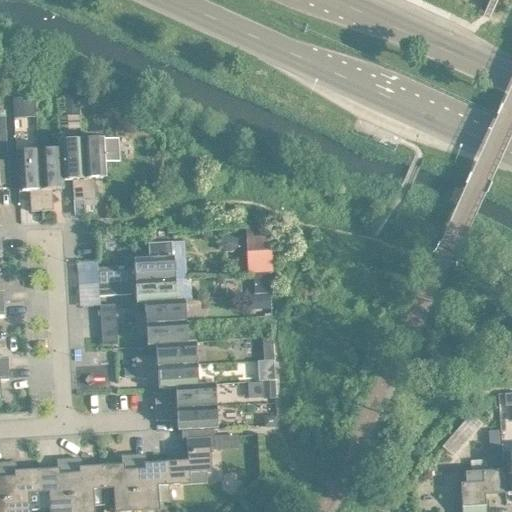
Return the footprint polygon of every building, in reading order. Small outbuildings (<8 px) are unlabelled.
[(79,91),(66,92),(67,114),(80,113),(79,91)] [(37,97),(14,98),(15,117),(38,116),(37,97)] [(105,138),(82,139),(86,200),(97,199),(96,178),(107,178),(108,187),(133,185),(131,161),(121,161),(119,138),(105,139),(105,138)] [(60,141),(60,149),(61,149),(63,180),(64,180),(73,180),(75,200),(86,200),(82,139),(60,141)] [(61,149),(60,149),(40,150),(43,211),(54,210),(53,190),(65,189),(64,180),(63,180),(61,149)] [(43,211),(40,150),(17,152),(19,192),(31,191),(32,211),(43,211)] [(0,188),(11,188),(9,156),(0,156),(0,188)] [(135,196),(120,197),(121,213),(137,212),(135,196)] [(267,228),(248,229),(249,252),(268,251),(267,228)] [(227,236),(221,240),(221,248),(227,252),(233,252),(240,247),(239,240),(233,236),(227,236)] [(99,271),(100,284),(176,279),(174,257),(173,257),(172,242),(149,243),(150,258),(134,259),(135,271),(131,271),(130,269),(99,271)] [(271,273),(255,274),(255,294),(271,294),(271,273)] [(136,304),(146,303),(146,302),(177,301),(177,299),(176,279),(100,284),(101,296),(132,294),(132,292),(136,292),(136,304)] [(271,295),(258,296),(258,309),(272,308),(271,295)] [(137,313),(137,324),(187,321),(185,299),(177,299),(177,301),(146,302),(146,303),(146,313),(137,313)] [(101,308),(102,317),(117,316),(116,307),(101,308)] [(148,347),(157,346),(157,345),(188,343),(188,342),(187,321),(137,324),(138,335),(148,335),(148,347)] [(103,336),(103,345),(118,345),(118,335),(103,336)] [(274,338),(264,338),(265,360),(275,360),(274,338)] [(137,357),(137,368),(197,364),(196,342),(188,342),(188,343),(157,345),(157,346),(157,356),(137,357)] [(0,368),(9,368),(8,356),(0,356),(0,368)] [(159,389),(176,388),(176,387),(199,386),(199,385),(197,364),(137,368),(138,379),(159,378),(159,389)] [(9,368),(0,368),(0,401),(2,401),(1,380),(10,380),(9,368)] [(277,381),(266,381),(266,398),(277,398),(277,381)] [(156,399),(157,410),(217,406),(216,384),(199,385),(199,386),(176,387),(176,388),(177,398),(156,399)] [(217,406),(157,410),(158,421),(178,420),(179,431),(218,429),(217,406)] [(473,414),(444,447),(455,457),(485,424),(473,414)] [(278,416),(265,416),(265,427),(278,427),(278,416)] [(500,430),(490,431),(491,455),(501,455),(500,430)] [(239,436),(216,437),(216,438),(216,450),(240,448),(239,436)] [(188,461),(167,462),(169,486),(170,486),(208,483),(207,472),(212,472),(211,450),(216,450),(216,438),(183,440),(184,452),(188,452),(188,461)] [(511,453),(503,454),(504,471),(505,470),(507,494),(511,493),(511,453)] [(123,465),(103,466),(105,506),(115,505),(115,511),(132,511),(138,511),(134,455),(123,456),(123,465)] [(146,455),(134,455),(138,511),(160,510),(160,503),(171,502),(170,486),(169,486),(167,462),(147,463),(146,455)] [(82,458),(70,459),(72,511),(95,511),(95,507),(105,506),(103,466),(82,467),(82,458)] [(58,469),(38,470),(40,510),(50,509),(50,511),(72,511),(70,459),(58,460),(58,469)] [(485,460),(472,461),(473,472),(486,472),(485,460)] [(17,462),(5,463),(7,511),(30,511),(40,510),(38,470),(17,471),(17,462)] [(505,470),(504,471),(486,472),(473,472),(466,473),(467,483),(461,484),(463,506),(457,506),(457,511),(490,511),(490,504),(486,504),(485,495),(507,494),(505,470)]
